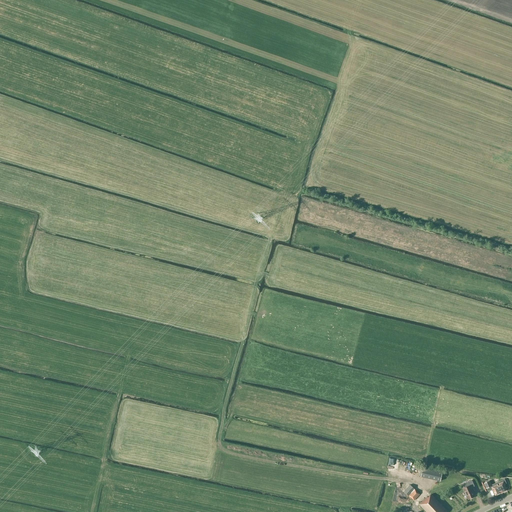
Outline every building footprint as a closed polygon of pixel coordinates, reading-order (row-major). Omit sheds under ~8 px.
[(388,463),(395,466),(398,460),(390,457),(388,463)] [(423,469),(422,476),(442,481),(443,473),(423,469)] [(491,485),(489,480),(484,483),(488,491),(493,489),(495,495),(507,490),(504,484),(506,483),(505,479),(491,485)] [(468,499),(475,496),(471,488),(474,486),(472,480),(463,484),(465,488),(463,488),(468,499)] [(404,491),(415,501),(420,494),(418,492),(418,491),(417,490),(416,490),(410,484),(404,491)] [(426,511),(446,511),(447,511),(431,494),(428,497),(427,497),(419,505),(426,511)]
